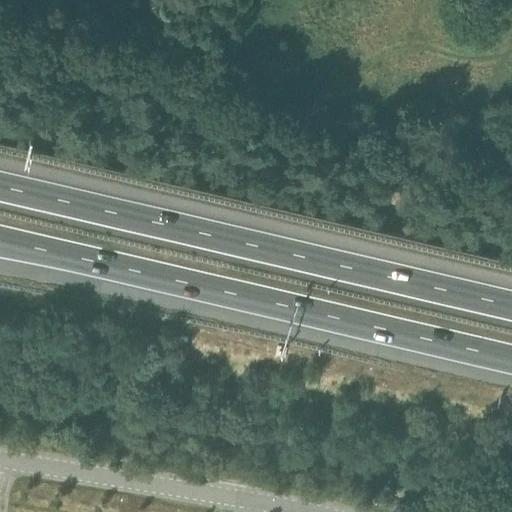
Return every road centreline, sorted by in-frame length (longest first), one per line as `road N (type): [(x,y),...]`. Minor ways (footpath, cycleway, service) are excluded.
road 1 (motorway): [(511,307),(0,188)]
road 2 (motorway): [(0,241),(511,360)]
road 3 (unclassified): [(316,118),(250,118),(144,88),(56,36),(18,0)]
road 4 (tertiary): [(293,511),(0,458)]
